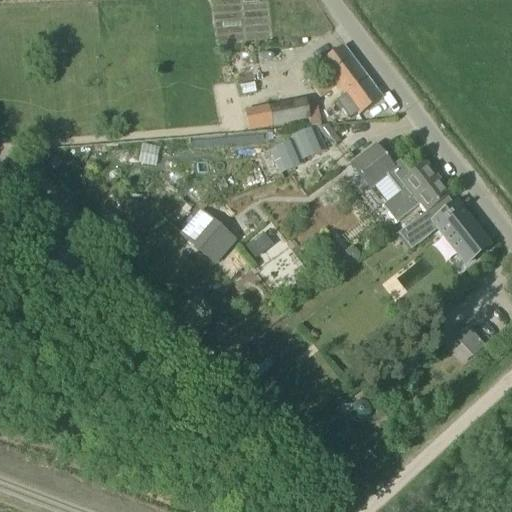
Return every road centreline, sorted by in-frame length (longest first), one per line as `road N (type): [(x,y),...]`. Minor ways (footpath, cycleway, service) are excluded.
road 1 (unclassified): [(511,238),(331,0)]
road 2 (track): [(511,379),(362,511)]
